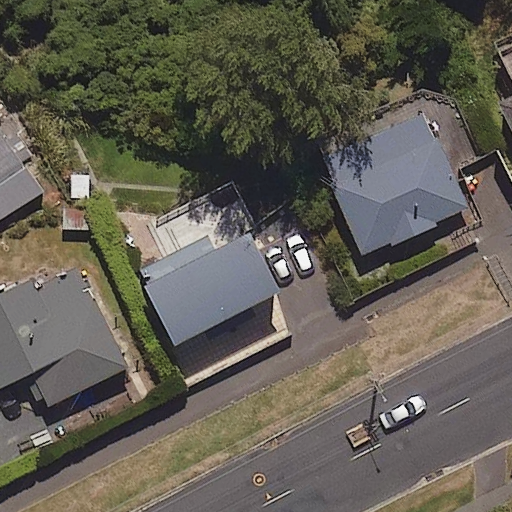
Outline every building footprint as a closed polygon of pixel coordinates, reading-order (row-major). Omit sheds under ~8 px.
[(511,108),(500,114),(511,138),(511,108)] [(427,114),(318,162),(361,258),(469,209),(427,114)] [(0,137),(0,221),(39,195),(0,137)] [(211,235),(141,270),(153,294),(145,298),(174,356),(283,302),(251,238),(220,253),(211,235)] [(32,283),(0,298),(0,398),(3,404),(40,386),(52,410),(127,373),(77,270),(36,291),(32,283)]
